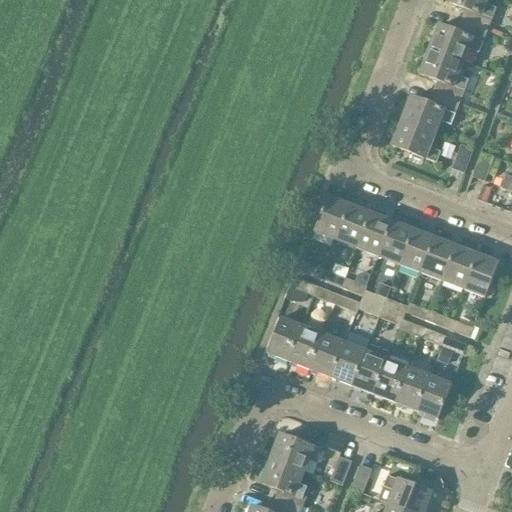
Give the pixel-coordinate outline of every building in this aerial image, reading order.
[(464,10),(459,22),(486,32),(495,10),(484,5),(485,0),(448,0),(447,3),(464,10)] [(438,27),(428,51),(461,64),(467,51),(477,55),(486,32),(459,22),(455,33),(438,27)] [(436,82),(431,94),(458,104),(467,82),(456,78),(461,64),(428,51),(419,75),(436,82)] [(410,98),(401,123),(434,136),(439,123),(450,127),(458,104),(431,94),(427,105),(410,98)] [(439,154),(434,151),(435,149),(434,145),(431,144),(434,136),(401,123),(391,147),(435,164),(439,154)] [(463,174),(471,151),(460,147),(451,170),(463,174)] [(483,182),(492,159),(480,154),(471,177),(483,182)] [(511,193),(511,181),(502,177),(498,188),(511,193)] [(480,203),(495,209),(498,200),(484,194),(480,203)] [(313,234),(334,242),(348,206),(327,198),(313,234)] [(348,206),(334,242),(356,250),(370,215),(348,206)] [(370,215),(356,250),(377,258),(391,223),(370,215)] [(391,223),(377,258),(399,267),(412,231),(391,223)] [(412,231),(399,267),(420,275),(434,240),(412,231)] [(434,240),(420,275),(441,283),(455,248),(434,240)] [(455,248),(441,283),(463,292),(476,256),(455,248)] [(476,256),(463,292),(484,300),(498,264),(476,256)] [(302,263),(299,273),(305,276),(319,281),(323,271),(309,266),(302,263)] [(323,271),(319,281),(341,290),(345,280),(323,271)] [(292,290),(307,296),(313,298),(316,289),(296,280),(292,290)] [(341,290),(362,298),(363,298),(365,292),(366,288),(345,280),(341,290)] [(316,289),(313,298),(334,306),(338,297),(316,289)] [(362,298),(360,301),(382,310),(386,300),(365,292),(363,298),(362,298)] [(338,297),(334,306),(356,314),(358,311),(360,305),(359,305),(338,297)] [(386,300),(382,310),(400,317),(401,313),(404,314),(407,308),(386,300)] [(360,305),(358,311),(379,319),(382,310),(360,301),(359,305),(360,305)] [(407,308),(404,314),(426,323),(430,313),(408,304),(407,308)] [(382,310),(379,319),(400,327),(402,322),(398,320),(400,317),(382,310)] [(430,313),(426,323),(448,331),(452,321),(430,313)] [(280,320),(267,355),(287,363),(301,328),(280,320)] [(452,321),(448,331),(469,339),(473,329),(452,321)] [(398,331),(419,340),(423,330),(402,322),(400,327),(398,331)] [(301,328),(287,363),(309,371),(322,336),(301,328)] [(423,330),(419,340),(441,348),(445,339),(423,330)] [(322,336),(309,371),(330,380),(343,344),(322,336)] [(445,339),(441,348),(456,354),(460,344),(445,339)] [(343,344),(330,380),(351,388),(365,353),(343,344)] [(365,353),(351,388),(373,396),(387,361),(390,354),(368,346),(366,353),(365,353)] [(387,361),(373,396),(394,405),(408,369),(387,361)] [(408,369),(394,405),(416,413),(429,377),(408,369)] [(429,377),(416,413),(438,421),(451,386),(429,377)] [(280,437),(270,460),(304,473),(309,460),(320,464),(324,454),(280,437)] [(342,487),(351,464),(338,459),(329,483),(342,487)] [(278,492),(273,503),(296,511),(301,511),(309,491),(298,486),(304,473),(270,460),(261,485),(278,492)] [(362,496),(371,472),(359,467),(350,491),(362,496)] [(394,493),(388,506),(403,511),(424,511),(431,495),(386,478),(382,488),(394,493)] [(261,511),(252,508),(250,511),(296,511),(273,503),(269,511),(261,511)]
